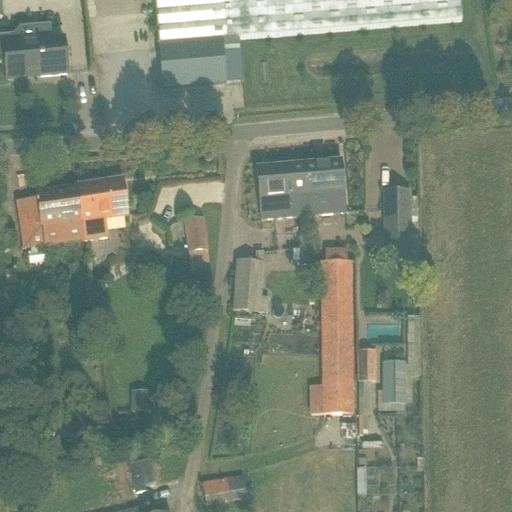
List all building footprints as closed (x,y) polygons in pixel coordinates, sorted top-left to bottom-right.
[(154,0),(158,47),(222,42),(461,23),(459,0),(154,0)] [(0,63),(5,63),(7,82),(8,82),(8,76),(32,74),(40,73),(41,79),(67,77),(63,40),(17,45),(16,37),(0,38),(0,63)] [(222,42),(158,47),(162,92),(226,87),(222,42)] [(340,163),(305,166),(307,186),(295,188),(296,199),(297,199),(298,219),(345,215),(343,195),(340,163)] [(307,186),(305,166),(256,171),(261,223),(298,219),(297,199),(296,199),(295,188),(307,186)] [(123,183),(77,189),(85,242),(108,239),(106,223),(127,220),(123,183)] [(45,247),(85,242),(77,189),(36,195),(37,201),(17,204),(24,249),(22,250),(22,251),(45,247)] [(409,194),(384,194),(385,266),(410,266),(409,194)] [(188,255),(207,253),(203,222),(184,224),(188,255)] [(87,279),(84,259),(64,262),(67,282),(87,279)] [(321,416),(325,416),(353,416),(351,264),(319,264),(321,416)] [(233,312),(258,314),(269,315),(269,300),(262,300),(264,266),(237,265),(233,312)] [(5,286),(15,285),(13,272),(4,273),(5,286)] [(357,354),(358,385),(377,384),(377,353),(357,354)] [(404,406),(404,364),(384,363),(384,405),(401,406),(404,406)] [(131,392),(131,412),(151,412),(152,392),(131,392)] [(150,462),(127,468),(133,491),(144,489),(156,486),(150,462)] [(374,494),(374,469),(357,469),(357,494),(374,494)] [(207,508),(247,501),(243,478),(203,485),(207,508)]
